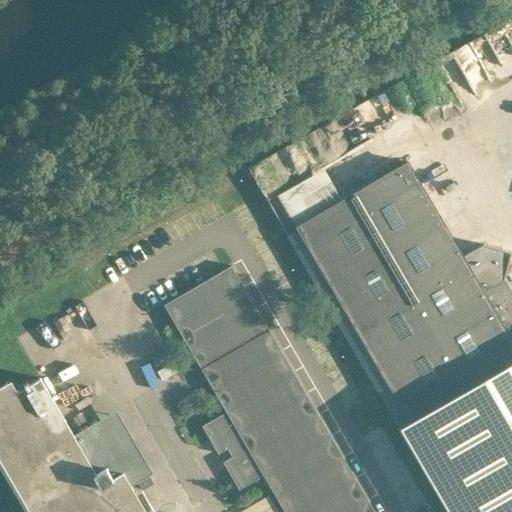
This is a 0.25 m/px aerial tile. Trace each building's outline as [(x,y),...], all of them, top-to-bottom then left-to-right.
[(343,200),(297,227),(298,229),(310,249),(411,422),(511,363),(511,293),(504,280),(509,261),(511,251),(502,249),(483,244),(464,255),(447,227),(422,184),(409,162),(387,174),(343,200)] [(375,511),(232,265),(165,304),(227,412),(203,426),(219,453),(243,439),(248,448),(224,462),(240,489),(264,475),(285,511),(375,511)] [(511,511),(511,363),(411,422),(402,427),(451,511),(511,511)] [(95,473),(39,378),(0,401),(0,455),(33,511),(153,511),(155,511),(142,489),(135,493),(123,472),(113,478),(106,467),(95,473)] [(149,475),(138,482),(142,490),(154,483),(149,475)]
